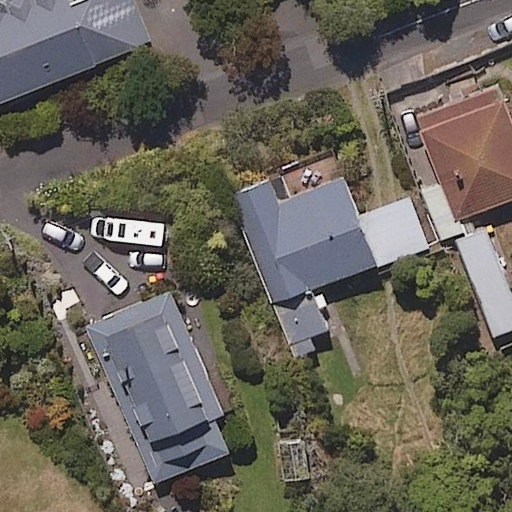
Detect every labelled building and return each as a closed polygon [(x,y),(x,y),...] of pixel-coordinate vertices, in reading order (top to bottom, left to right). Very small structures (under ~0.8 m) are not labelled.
[(0,0),(0,92),(150,35),(136,0),(0,0)] [(511,190),(511,115),(502,89),(420,122),(457,213),(511,190)] [(358,210),(333,144),(227,184),(293,356),(312,348),(306,334),(329,325),(312,283),(426,239),(408,191),(358,210)] [(511,306),(511,293),(485,223),(444,238),(476,321),(511,306)] [(50,300),(89,389),(112,379),(155,476),(229,443),(213,407),(222,403),(168,281),(85,317),(73,290),(50,300)]
